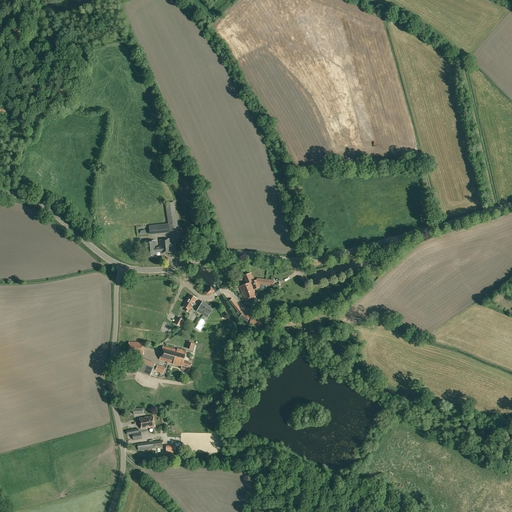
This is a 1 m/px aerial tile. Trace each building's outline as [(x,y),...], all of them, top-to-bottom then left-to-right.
[(174,203),(166,204),(168,224),(170,232),(178,231),(174,203)] [(197,209),(195,209),(194,204),(190,205),(191,207),(190,208),(193,226),(200,225),(197,209)] [(170,232),(168,224),(149,226),(150,234),(170,232)] [(170,239),(160,240),(160,247),(161,252),(161,253),(172,252),(170,239)] [(155,241),(144,242),(144,250),(143,250),(144,254),(145,254),(145,258),(157,257),(157,252),(161,252),(160,247),(156,247),(155,241)] [(274,286),(274,280),(257,278),(257,280),(254,281),(251,273),(244,276),(247,284),(240,287),(245,301),(257,296),(254,290),(260,287),(258,284),(274,286)] [(210,295),(215,291),(211,287),(204,293),(206,295),(210,295)] [(189,313),(197,298),(190,294),(183,306),(186,308),(185,310),(189,313)] [(230,302),(238,311),(236,313),(238,315),(243,311),(232,299),(230,302)] [(208,318),(213,309),(203,302),(197,311),(208,318)] [(251,317),(243,312),(239,317),(247,323),(251,317)] [(180,327),(184,320),(178,317),(174,323),(180,327)] [(259,327),(260,326),(269,328),(270,322),(269,322),(262,321),(251,317),(249,324),(259,327)] [(203,325),(205,322),(199,318),(193,326),(201,331),(204,326),(203,325)] [(189,340),(188,342),(187,342),(185,348),(192,350),(194,344),(192,343),(193,341),(191,341),(189,340)] [(143,354),(144,343),(129,342),(128,354),(143,354)] [(160,360),(171,363),(173,363),(173,364),(181,367),(181,369),(189,371),(191,363),(184,361),(186,351),(177,349),(177,350),(163,346),(160,360)] [(138,371),(150,376),(153,370),(163,374),(165,368),(143,359),(138,371)] [(141,429),(155,427),(153,416),(139,418),(141,429)] [(133,440),(142,438),(141,432),(139,433),(138,429),(127,431),(127,435),(132,434),(133,440)] [(153,440),(149,441),(149,442),(137,444),(138,451),(163,447),(162,440),(153,442),(153,440)]
